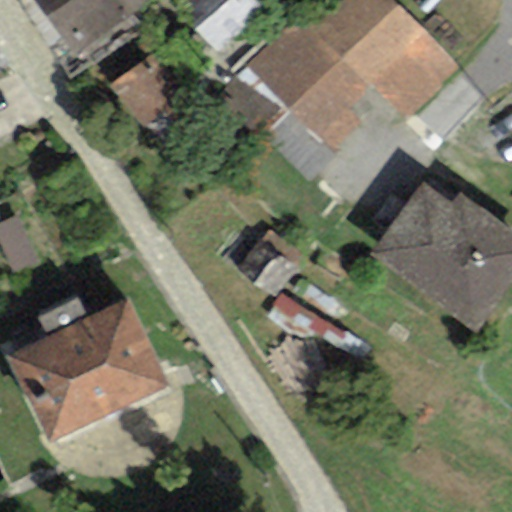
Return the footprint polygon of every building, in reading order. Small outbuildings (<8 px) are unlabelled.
[(39,0),(70,47),(128,10),(121,0),(39,0)] [(121,0),(128,10),(138,0),(121,0)] [(263,7),(257,0),(176,0),(214,46),(263,7)] [(458,61),(394,0),(340,0),(314,28),(298,13),(250,64),(334,144),(361,115),(350,105),(372,82),(406,114),(458,61)] [(181,96),(147,51),(109,80),(143,125),(181,96)] [(448,198),(420,178),(370,246),(473,323),(511,270),(511,223),(458,184),(448,198)] [(5,344),(48,432),(168,372),(126,286),(5,344)]
